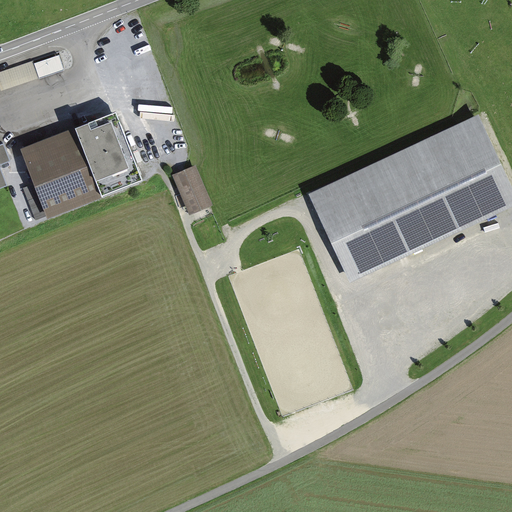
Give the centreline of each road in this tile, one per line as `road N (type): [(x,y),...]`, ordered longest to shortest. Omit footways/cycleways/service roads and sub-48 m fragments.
road 1 (unclassified): [(511,315),(393,403),(179,511)]
road 2 (track): [(278,464),(160,163)]
road 3 (primary): [(136,0),(0,52)]
